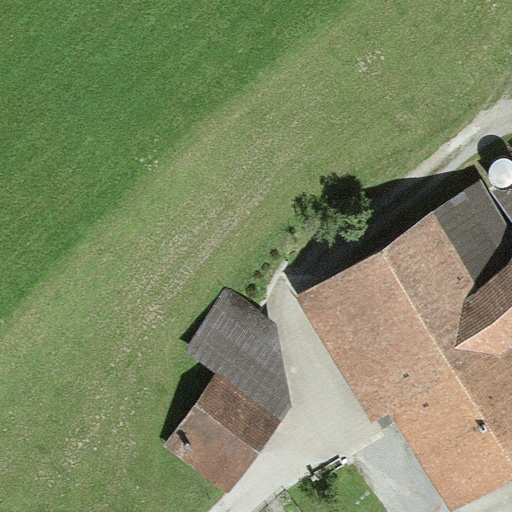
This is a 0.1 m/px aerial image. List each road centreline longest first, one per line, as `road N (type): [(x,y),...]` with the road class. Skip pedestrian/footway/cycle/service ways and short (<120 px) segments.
road 1 (track): [(511,54),(482,127),(292,267),(303,316),(365,407),(320,431)]
road 2 (track): [(228,511),(320,431)]
